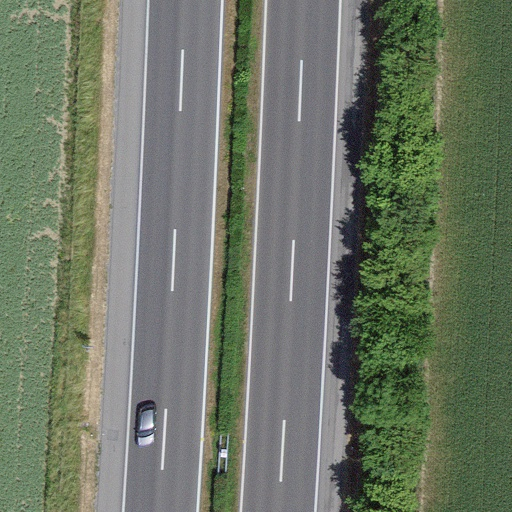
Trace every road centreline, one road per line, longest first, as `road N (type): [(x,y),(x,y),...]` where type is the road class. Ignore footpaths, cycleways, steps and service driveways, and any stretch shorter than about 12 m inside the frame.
road 1 (motorway): [(278,511),(303,0)]
road 2 (motorway): [(184,0),(159,511)]
